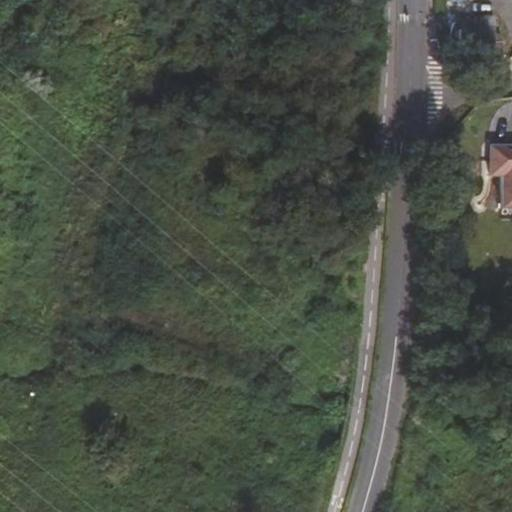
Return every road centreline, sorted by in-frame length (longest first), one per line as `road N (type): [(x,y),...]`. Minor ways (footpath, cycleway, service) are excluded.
road 1 (residential): [(418,85),(395,347)]
road 2 (unclassified): [(395,347),(365,511)]
